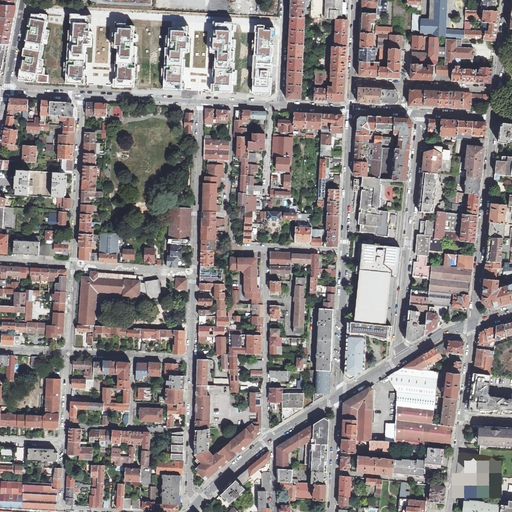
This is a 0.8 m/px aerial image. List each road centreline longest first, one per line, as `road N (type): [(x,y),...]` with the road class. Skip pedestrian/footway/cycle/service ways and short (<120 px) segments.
road 1 (residential): [(200,101),(191,358)]
road 2 (residential): [(472,322),(494,117)]
road 3 (residential): [(265,441),(266,247)]
road 4 (residential): [(266,247),(231,245),(233,103)]
road 5 (residential): [(73,265),(83,96)]
road 6 (residential): [(343,252),(338,396)]
road 7 (residential): [(350,110),(343,252)]
road 8 (residential): [(121,511),(62,506),(65,441)]
road 9 (residential): [(333,472),(453,484)]
